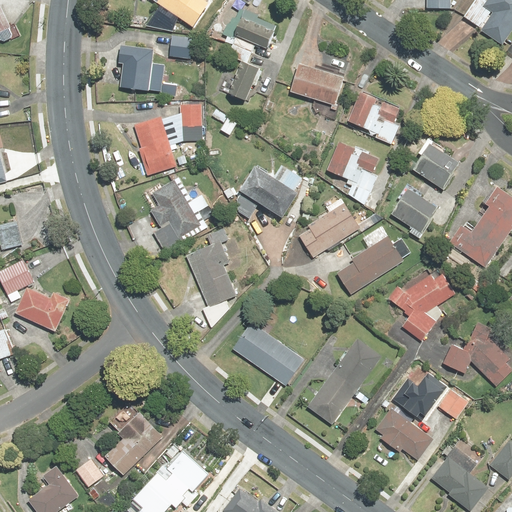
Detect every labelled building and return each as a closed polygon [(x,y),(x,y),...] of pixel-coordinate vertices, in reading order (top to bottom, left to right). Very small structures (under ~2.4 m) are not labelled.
[(200,0),(149,0),(191,28),(207,5),(200,0)] [(491,14),(479,31),(501,46),(511,30),(511,0),(486,0),(481,8),(491,14)] [(0,32),(9,28),(0,9),(0,32)] [(238,19),(231,36),(267,51),(274,33),(238,19)] [(168,58),(189,62),(193,39),(171,35),(168,58)] [(153,51),(119,47),(117,65),(122,66),(119,89),(148,93),(153,51)] [(239,61),(225,96),(244,104),(258,69),(239,61)] [(342,80),(297,65),(288,93),(333,107),(342,80)] [(399,110),(358,93),(344,126),(391,146),(399,127),(392,125),(399,110)] [(201,128),(202,104),(180,103),(179,128),(201,128)] [(229,138),(237,123),(216,111),(211,120),(222,126),(218,132),(229,138)] [(138,149),(147,177),(177,167),(160,117),(133,126),(140,149),(138,149)] [(378,160),(338,143),(326,172),(346,181),(345,185),(351,187),(347,195),(364,206),(376,177),(372,175),(378,160)] [(427,146),(411,171),(441,191),(458,165),(427,146)] [(253,168),(237,193),(279,219),(295,195),(253,168)] [(174,181),(152,194),(159,205),(150,211),(160,227),(168,222),(179,239),(201,226),(174,181)] [(511,228),(511,200),(495,189),(483,206),(487,208),(469,234),(459,227),(447,244),(484,269),(511,228)] [(406,191),(390,215),(420,235),(436,210),(406,191)] [(308,230),(298,237),(312,259),(359,229),(343,204),(306,227),(308,230)] [(403,261),(386,237),(333,272),(350,297),(403,261)] [(220,241),(185,256),(208,309),(237,296),(224,267),(230,264),(220,241)] [(0,272),(0,282),(7,296),(34,283),(23,261),(0,272)] [(398,285),(387,300),(404,312),(403,314),(408,317),(401,327),(421,343),(442,314),(437,307),(457,294),(443,274),(433,280),(430,275),(406,291),(398,285)] [(54,333),(69,301),(51,294),(49,298),(26,288),(14,315),(54,333)] [(451,343),(441,365),(464,375),(470,363),(495,388),(511,371),(511,370),(506,364),(510,360),(487,337),(491,329),(476,322),(464,349),(451,343)] [(250,323),(231,350),(284,387),(303,359),(250,323)] [(0,330),(0,358),(15,353),(7,328),(0,330)] [(356,339),(306,407),(331,425),(381,357),(356,339)] [(408,376),(393,397),(418,414),(421,409),(427,413),(449,384),(430,370),(420,384),(408,376)] [(468,402),(449,389),(436,407),(456,421),(468,402)] [(432,440),(390,409),(374,431),(382,436),(379,439),(399,454),(401,451),(417,462),(432,440)] [(102,458),(121,477),(162,437),(138,413),(116,434),(121,440),(102,458)] [(511,443),(509,440),(489,465),(508,481),(511,476),(511,443)] [(208,474),(181,451),(165,469),(170,473),(164,480),(155,472),(131,500),(140,508),(136,511),(165,511),(171,506),(174,509),(184,498),(182,496),(188,490),(191,493),(208,474)] [(91,458),(73,471),(87,490),(86,491),(94,502),(99,498),(92,488),(106,477),(91,458)] [(487,489),(448,458),(430,481),(469,511),(487,489)] [(54,511),(77,496),(55,466),(40,477),(46,485),(26,499),(34,511),(54,511)] [(275,511),(259,500),(257,502),(237,489),(222,511),(275,511)]
